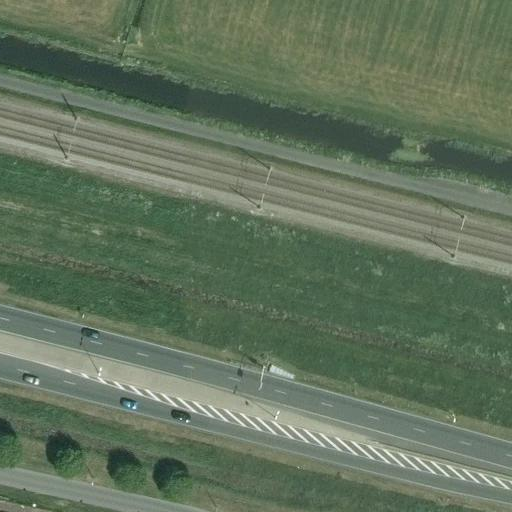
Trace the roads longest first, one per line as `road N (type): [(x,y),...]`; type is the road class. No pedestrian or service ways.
road 1 (trunk): [(511,458),(0,320)]
road 2 (trunk): [(0,372),(511,500)]
